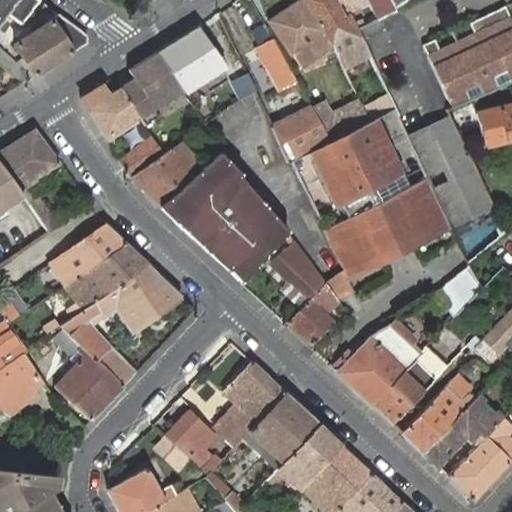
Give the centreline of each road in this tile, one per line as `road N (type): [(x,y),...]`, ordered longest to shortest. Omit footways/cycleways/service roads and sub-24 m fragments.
road 1 (residential): [(230,303),(453,511)]
road 2 (residential): [(50,102),(125,207),(230,303)]
road 3 (residential): [(82,511),(82,457),(230,303)]
